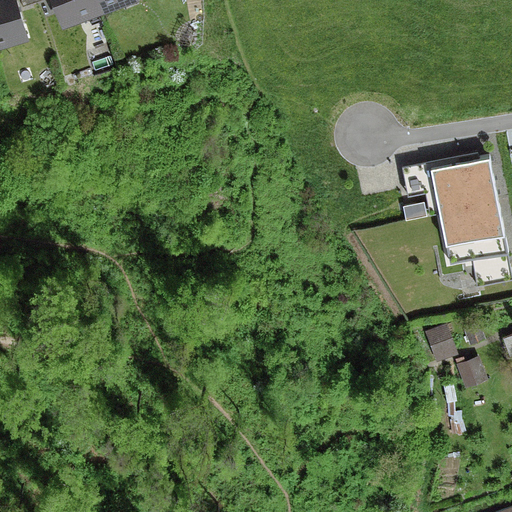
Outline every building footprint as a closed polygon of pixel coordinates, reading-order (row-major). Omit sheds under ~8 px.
[(13,0),(0,0),(0,41),(9,39),(6,30),(21,25),(13,0)] [(76,16),(97,8),(94,0),(53,0),(58,13),(73,8),(76,16)] [(94,0),(97,8),(119,0),(118,0),(94,0)] [(489,156),(431,167),(450,265),(509,253),(489,156)] [(476,326),(465,330),(469,341),(480,337),(476,326)] [(475,359),(458,365),(465,382),(481,376),(475,359)]
